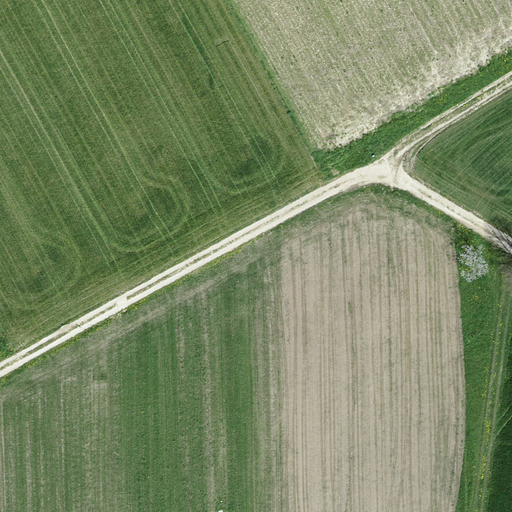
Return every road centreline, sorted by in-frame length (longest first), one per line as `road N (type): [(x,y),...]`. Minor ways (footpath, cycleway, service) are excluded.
road 1 (track): [(511,80),(0,375)]
road 2 (track): [(488,237),(502,293),(475,511)]
road 3 (track): [(511,250),(367,167)]
